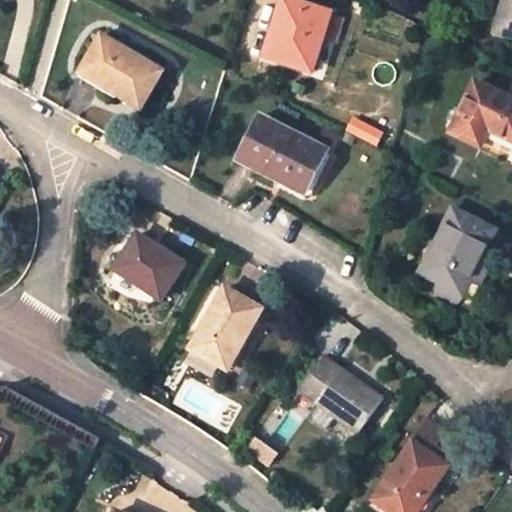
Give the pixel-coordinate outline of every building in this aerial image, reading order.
[(332,11),(298,0),(283,0),(279,15),(284,16),(270,58),(313,71),(323,39),(332,11)] [(511,36),(511,0),(505,0),(504,5),(497,33),(511,36)] [(332,11),(323,39),(334,43),(343,15),(332,11)] [(102,36),(85,65),(112,80),(108,88),(142,108),(164,71),(102,36)] [(81,72),(108,88),(112,80),(85,65),(81,72)] [(453,133),(482,147),(491,129),(511,139),(511,99),(477,83),(453,133)] [(305,194),(328,149),(262,116),(239,161),(305,194)] [(349,132),(369,142),(375,130),(355,120),(349,132)] [(436,245),(423,270),(446,282),(440,295),(457,304),(473,272),(483,277),(490,264),(489,263),(486,259),(482,255),(489,243),(494,246),(501,232),(454,209),(438,240),(436,245)] [(436,245),(438,240),(426,233),(423,238),(436,245)] [(162,299),(185,264),(137,234),(115,268),(162,299)] [(226,287),(192,347),(223,365),(230,368),(244,342),(264,307),(226,287)] [(359,433),(384,397),(325,356),(300,391),(359,433)] [(413,441),(448,465),(454,457),(438,442),(446,432),(428,419),(413,441)] [(413,441),(375,498),(396,511),(416,511),(427,497),(448,465),(413,441)]
